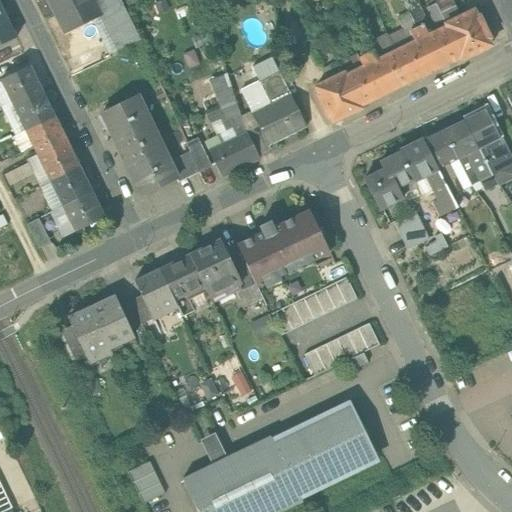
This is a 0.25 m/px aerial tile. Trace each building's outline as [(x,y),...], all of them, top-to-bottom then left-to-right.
[(47,0),(56,16),(88,0),(47,0)] [(88,0),(56,16),(65,34),(101,16),(113,38),(135,28),(120,0),(88,0)] [(359,11),(353,0),(339,0),(344,8),(347,16),(348,16),(359,11)] [(474,10),(460,17),(451,0),(446,0),(437,5),(447,27),(462,56),(463,59),(491,45),(488,39),(490,38),(479,16),(477,16),(474,10)] [(344,8),(338,11),(341,18),(347,16),(344,8)] [(329,13),(317,19),(321,28),(333,22),(329,13)] [(7,18),(0,21),(0,45),(17,37),(7,18)] [(247,46),(270,40),(265,18),(242,23),(247,46)] [(317,19),(293,30),(297,39),(321,28),(317,19)] [(447,27),(429,36),(424,25),(417,29),(436,68),(462,56),(447,27)] [(135,28),(113,38),(119,50),(141,39),(135,28)] [(436,68),(417,29),(409,32),(415,43),(396,52),(410,81),(436,68)] [(396,52),(377,61),(373,53),(367,56),(385,93),(410,81),(396,52)] [(385,93),(367,56),(359,59),(363,68),(345,77),(359,106),(385,93)] [(30,66),(1,80),(14,105),(43,91),(30,66)] [(306,128),(279,72),(259,81),(270,104),(253,113),(259,125),(269,146),(270,146),(306,128)] [(343,74),(316,87),(319,94),(317,95),(328,117),(329,116),(332,122),(360,109),(359,106),(345,77),(343,74)] [(43,91),(14,105),(26,130),(55,116),(43,91)] [(124,154),(159,139),(137,95),(102,112),(103,114),(105,113),(112,127),(110,129),(121,151),(122,150),(124,154)] [(485,110),(464,120),(492,175),(504,169),(490,142),(499,138),(485,110)] [(55,116),(26,130),(38,156),(67,141),(55,116)] [(464,120),(443,130),(457,159),(466,154),(480,181),(492,175),(464,120)] [(269,146),(259,125),(246,132),(258,156),(271,149),(270,146),(269,146)] [(443,130),(422,141),(449,194),(450,196),(462,190),(448,163),(457,159),(443,130)] [(246,132),(209,151),(222,177),(259,158),(258,156),(246,132)] [(212,166),(198,138),(187,144),(190,152),(199,173),(212,166)] [(159,139),(124,154),(126,158),(124,159),(135,180),(137,179),(144,193),(141,194),(142,196),(177,179),(178,179),(170,162),(159,139)] [(67,141),(38,156),(50,181),(79,167),(67,141)] [(422,141),(400,151),(414,180),(425,174),(438,200),(449,194),(422,141)] [(400,151),(380,161),(384,168),(364,178),(380,210),(402,199),(396,188),(414,180),(400,151)] [(190,152),(170,162),(178,179),(177,179),(178,183),(199,173),(190,152)] [(79,167),(50,181),(63,206),(92,192),(79,167)] [(462,190),(450,196),(455,203),(466,197),(462,190)] [(92,192),(63,206),(75,232),(104,218),(92,192)] [(438,200),(433,202),(440,216),(447,213),(457,208),(457,207),(455,203),(450,196),(449,194),(438,200)] [(457,208),(447,213),(450,220),(452,220),(459,232),(467,228),(457,208)] [(309,210),(274,227),(274,226),(273,226),(271,221),(265,223),(259,226),(262,232),(237,244),(246,262),(256,283),(258,287),(265,284),(267,288),(281,281),(279,277),(329,253),(309,210)] [(415,211),(394,221),(400,235),(422,224),(415,211)] [(51,243),(38,218),(26,224),(40,249),(51,243)] [(218,241),(189,255),(204,285),(212,303),(213,303),(210,297),(237,284),(238,283),(232,269),(218,241)] [(189,255),(160,269),(178,307),(182,316),(194,311),(186,294),(204,285),(189,255)] [(246,262),(232,269),(238,283),(237,284),(240,291),(256,283),(246,262)] [(160,269),(134,281),(141,295),(152,318),(153,319),(178,307),(160,269)] [(355,302),(366,297),(356,276),(345,281),(355,302)] [(344,307),(355,302),(345,281),(334,286),(344,307)] [(333,312),(344,307),(334,286),(323,291),(333,312)] [(323,317),(333,312),(323,291),(313,296),(323,317)] [(141,295),(130,300),(141,324),(152,318),(141,295)] [(120,305),(115,296),(90,308),(108,347),(134,335),(131,329),(120,305)] [(312,322),(323,317),(313,296),(302,301),(312,322)] [(130,300),(120,305),(131,329),(141,324),(130,300)] [(301,327),(312,322),(302,301),(291,306),(301,327)] [(290,332),(301,327),(291,306),(280,311),(290,332)] [(108,347),(90,308),(68,319),(74,333),(85,356),(88,362),(110,351),(108,347)] [(378,348),(388,343),(378,322),(368,327),(378,348)] [(367,353),(378,348),(368,327),(357,332),(367,353)] [(356,358),(367,353),(357,332),(346,337),(356,358)] [(85,356),(74,333),(64,338),(75,361),(85,356)] [(345,363),(356,358),(346,337),(335,342),(345,363)] [(335,368),(345,363),(335,342),(325,347),(335,368)] [(324,373),(335,368),(325,347),(314,352),(324,373)] [(347,407),(274,442),(299,494),(372,459),(347,407)] [(204,439),(214,460),(230,452),(220,431),(204,439)] [(270,435),(183,478),(199,511),(279,511),(302,501),(299,494),(274,442),(270,435)] [(131,469),(145,500),(165,492),(151,460),(131,469)] [(0,484),(0,511),(2,511),(11,508),(0,484)]
